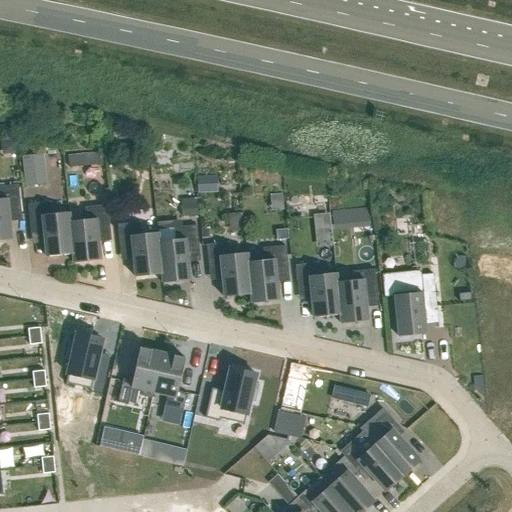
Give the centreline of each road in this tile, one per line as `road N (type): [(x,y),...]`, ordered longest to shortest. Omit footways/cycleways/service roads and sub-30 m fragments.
road 1 (residential): [(0,277),(437,378),(494,441)]
road 2 (primary): [(0,5),(511,117)]
road 3 (primary): [(511,51),(276,0)]
